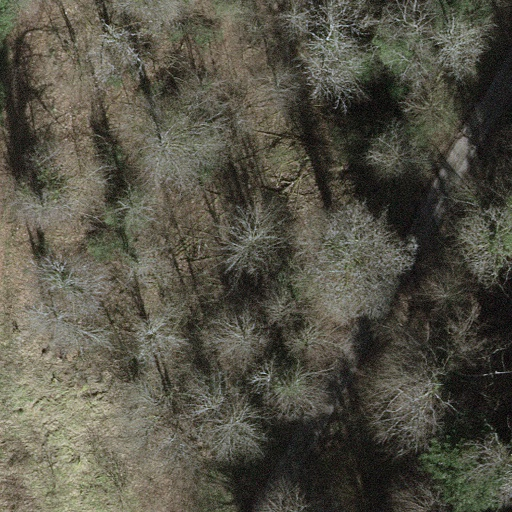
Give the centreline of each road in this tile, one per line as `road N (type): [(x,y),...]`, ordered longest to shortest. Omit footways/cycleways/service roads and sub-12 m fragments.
road 1 (track): [(511,82),(253,511)]
road 2 (track): [(511,337),(386,511)]
road 3 (track): [(40,0),(0,207)]
